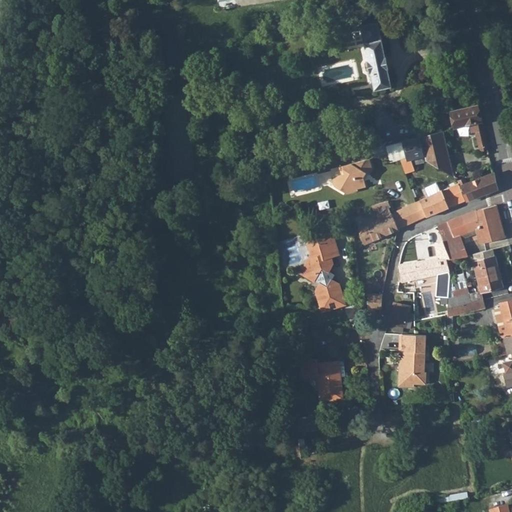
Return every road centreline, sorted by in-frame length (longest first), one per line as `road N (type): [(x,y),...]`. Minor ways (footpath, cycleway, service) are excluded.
road 1 (residential): [(384,430),(375,363),(403,233),(511,190)]
road 2 (tertiary): [(511,190),(469,0)]
